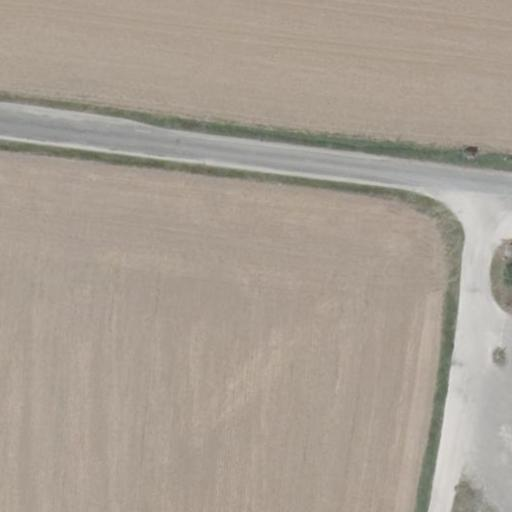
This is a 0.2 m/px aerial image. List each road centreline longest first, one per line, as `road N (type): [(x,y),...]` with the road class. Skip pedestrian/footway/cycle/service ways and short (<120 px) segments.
road 1 (unclassified): [(0,121),(511,184)]
road 2 (track): [(483,181),(430,511)]
